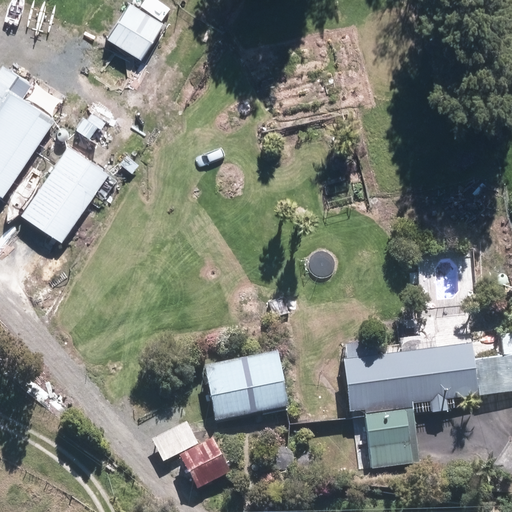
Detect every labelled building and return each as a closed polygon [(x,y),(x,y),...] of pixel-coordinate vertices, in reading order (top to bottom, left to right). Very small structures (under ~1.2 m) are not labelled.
[(59,117),(13,85),(0,104),(0,191),(6,196),(59,117)] [(99,165),(70,145),(23,211),(52,232),(99,165)] [(480,395),(474,343),(346,360),(352,411),(480,395)] [(292,405),(281,350),(206,367),(218,421),(292,405)] [(367,415),(375,468),(417,462),(409,408),(367,415)] [(171,464),(188,496),(233,471),(215,439),(171,464)]
